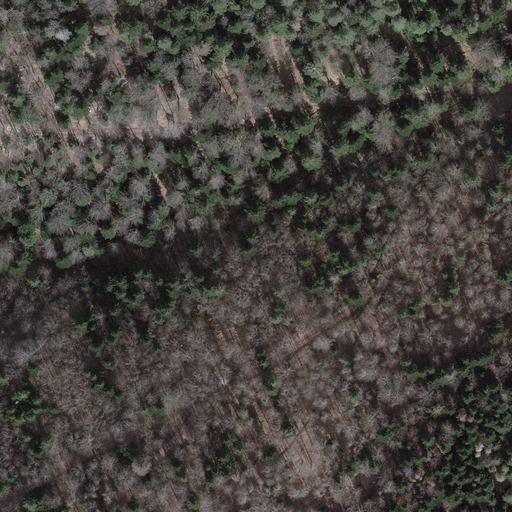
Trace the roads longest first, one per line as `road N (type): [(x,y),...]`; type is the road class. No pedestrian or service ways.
road 1 (track): [(0,267),(158,232),(471,108),(491,89)]
road 2 (track): [(511,82),(391,91),(165,127),(73,130),(0,116)]
road 3 (track): [(511,131),(451,224),(394,275),(191,407)]
road 4 (track): [(0,508),(99,443),(183,404),(195,417),(191,430),(134,476),(120,511)]
